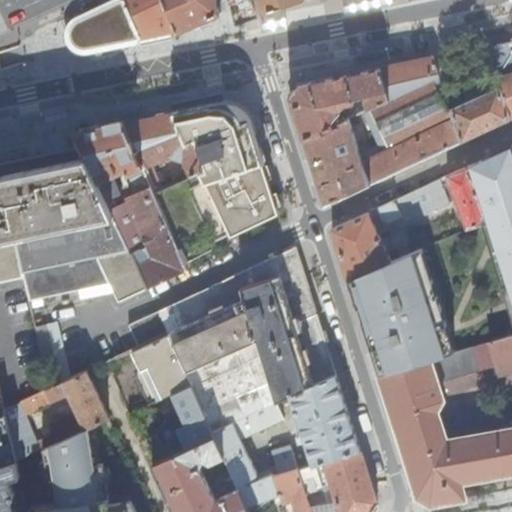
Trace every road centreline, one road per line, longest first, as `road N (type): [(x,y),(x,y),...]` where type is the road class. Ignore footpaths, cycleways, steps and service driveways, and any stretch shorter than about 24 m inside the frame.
road 1 (residential): [(398,511),(396,480),(255,51)]
road 2 (tertiary): [(255,51),(0,99)]
road 3 (tertiary): [(475,0),(255,51)]
